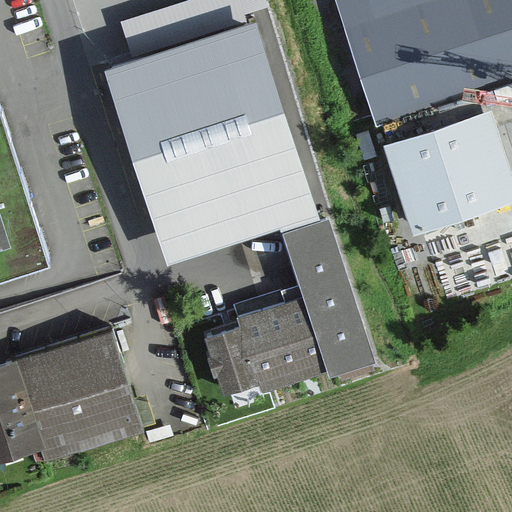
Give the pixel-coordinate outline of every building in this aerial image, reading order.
[(257,0),(245,0),(104,44),(165,237),(317,190),(257,0)] [(511,0),(333,0),(372,121),(511,76),(511,0)] [(0,99),(0,269),(50,253),(0,99)] [(484,111),(381,143),(408,230),(510,199),(484,111)] [(370,354),(325,217),(278,232),(295,283),(229,305),(235,324),(197,337),(216,393),(253,381),(256,391),(370,354)] [(106,332),(0,364),(0,461),(134,420),(106,332)]
